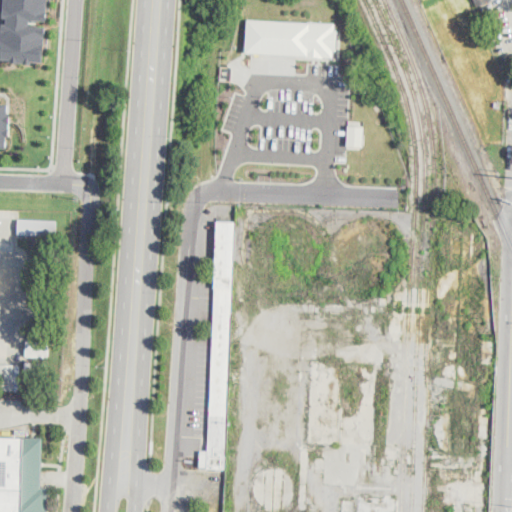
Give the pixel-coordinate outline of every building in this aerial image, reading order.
[(48,0),(48,11),(49,12),(49,20),(31,19),(30,25),(47,26),(44,61),(32,60),(32,63),(24,63),(24,62),(11,62),(11,59),(0,58),(3,22),(7,23),(7,21),(7,17),(3,17),(3,0),(48,0)] [(466,10),(459,12),(456,5),(463,3),(466,10)] [(247,18),(307,22),(307,20),(335,22),(335,29),(338,29),(336,50),(334,50),(334,56),(323,56),(323,57),(245,52),(247,18)] [(0,102),(9,103),(9,114),(12,114),(10,127),(12,127),(11,136),(8,135),(7,147),(0,146),(0,102)] [(364,125),(348,125),(348,145),(364,146),(364,125)] [(57,220),(57,234),(19,233),(19,218),(57,220)] [(236,222),(226,470),(208,469),(208,468),(201,467),(202,451),(209,451),(218,221),(236,222)] [(53,244),(52,266),(37,266),(38,243),(53,244)] [(48,280),(47,305),(39,304),(40,280),(48,280)] [(54,322),(54,337),(31,337),(31,322),(54,322)] [(49,341),(48,356),(26,355),(26,340),(49,341)] [(48,361),(48,377),(25,376),(25,361),(48,361)] [(18,390),(0,388),(0,363),(20,365),(18,390)] [(48,511),(0,511),(0,436),(43,438),(42,486),(42,488),(49,488),(48,511)]
